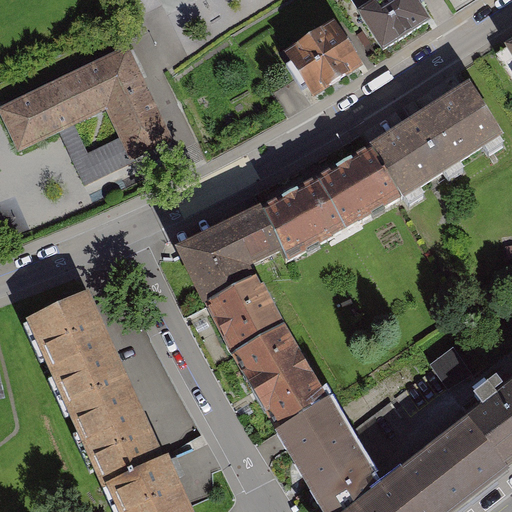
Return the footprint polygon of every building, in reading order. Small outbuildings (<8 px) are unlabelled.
[(352,0),(384,51),(432,20),(419,0),(352,0)] [(301,76),(314,98),(363,69),(335,22),(286,52),(301,76)] [(132,49),(0,110),(0,117),(17,154),(59,135),(76,126),(106,112),(119,139),(130,164),(177,142),(132,49)] [(504,142),(470,88),(320,182),(262,212),(177,255),(205,310),(257,284),(253,275),(278,261),(282,271),(348,239),(404,204),(504,142)] [(76,126),(59,135),(84,186),(130,164),(119,139),(90,154),(76,126)] [(257,284),(205,310),(317,511),(354,511),(381,491),(332,407),(327,409),(257,284)] [(98,295),(34,322),(108,491),(116,487),(126,511),(200,511),(177,458),(170,461),(98,295)] [(354,511),(458,511),(511,470),(511,388),(381,491),(354,511)]
